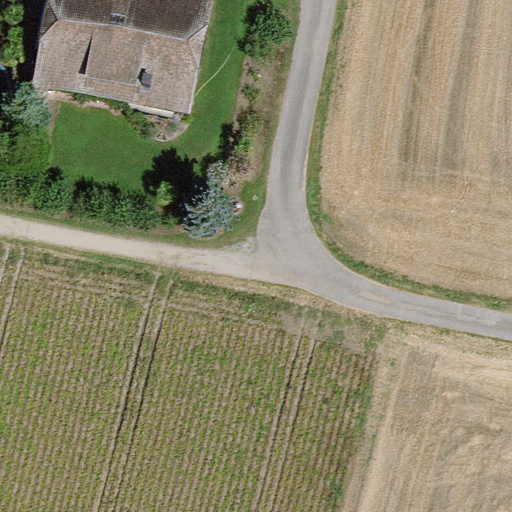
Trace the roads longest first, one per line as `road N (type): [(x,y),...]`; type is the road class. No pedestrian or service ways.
road 1 (residential): [(511,326),(0,224)]
road 2 (track): [(318,0),(279,280)]
